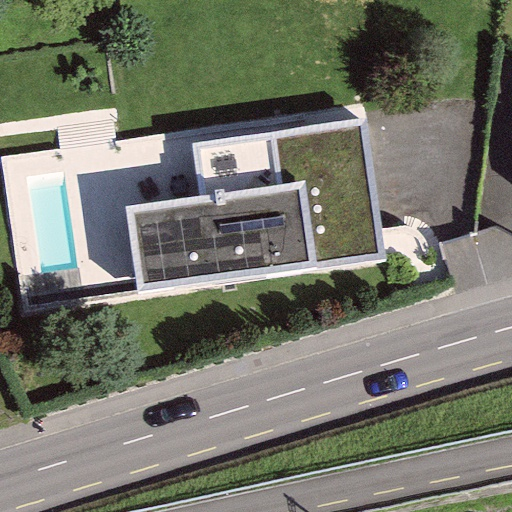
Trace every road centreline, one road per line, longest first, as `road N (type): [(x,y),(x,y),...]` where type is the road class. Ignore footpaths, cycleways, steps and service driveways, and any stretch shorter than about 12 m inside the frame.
road 1 (primary): [(0,485),(511,331)]
road 2 (secondary): [(268,511),(511,461)]
